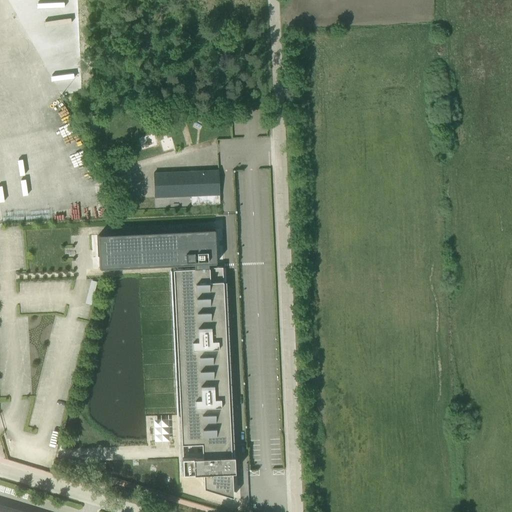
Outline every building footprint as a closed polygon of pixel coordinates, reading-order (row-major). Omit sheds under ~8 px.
[(7,0),(61,95),(82,95),(77,0),(7,0)] [(203,15),(252,13),(251,3),(243,3),(242,0),(215,0),(215,2),(202,2),(202,3),(198,3),(199,11),(202,11),(203,15)] [(90,129),(105,129),(105,117),(90,117),(90,129)] [(154,173),(154,198),(191,197),(191,204),(219,203),(217,171),(154,173)] [(204,488),(233,497),(222,268),(208,268),(208,263),(216,263),(215,230),(99,235),(100,269),(195,265),(195,269),(173,270),(181,444),(202,443),(202,458),(182,459),(183,474),(203,474),(204,488)] [(155,414),(155,441),(172,441),(173,414),(155,414)]
